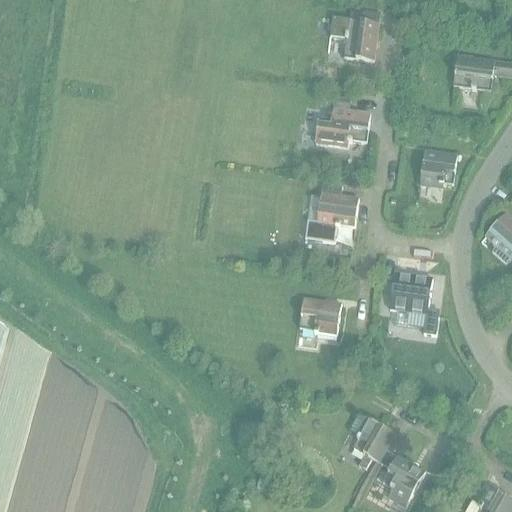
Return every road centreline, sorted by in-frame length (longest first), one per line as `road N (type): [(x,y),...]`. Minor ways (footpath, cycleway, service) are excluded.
road 1 (track): [(185,511),(207,433),(182,382),(0,251)]
road 2 (unclassified): [(382,242),(404,80)]
road 3 (unclassified): [(502,387),(471,329),(454,259)]
road 4 (unclassified): [(454,259),(471,197),(511,140)]
